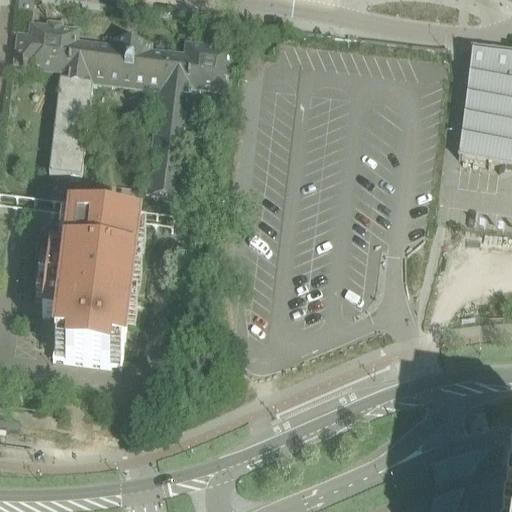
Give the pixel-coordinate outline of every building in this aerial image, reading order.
[(36,6),(36,4),(33,3),(33,4),(20,3),(20,2),(18,2),(18,4),(19,4),(18,14),(34,16),(35,6),(36,6)] [(23,76),(26,76),(70,82),(69,88),(60,87),(49,180),(81,184),(93,90),(160,98),(147,201),(179,205),(192,104),(179,102),(180,93),(214,97),(228,99),(231,79),(235,55),(217,52),(217,48),(203,47),(203,51),(186,48),(184,60),(151,56),(152,51),(111,46),(110,52),(77,48),(79,36),(62,34),(62,30),(48,28),(47,32),(30,30),(29,42),(18,41),(14,71),(23,72),(23,73),(23,76)] [(511,61),(474,57),(474,56),(469,56),(469,58),(472,58),(458,163),(489,168),(488,171),(491,172),(491,170),(511,173),(511,61)] [(55,342),(54,355),(56,355),(57,354),(67,355),(66,364),(63,364),(63,366),(92,370),(111,372),(111,370),(109,370),(110,360),(120,361),(120,363),(123,363),(123,362),(123,360),(139,231),(70,223),(65,262),(49,260),(45,293),(44,294),(46,294),(44,309),(44,308),(43,308),(43,309),(42,318),(42,322),(43,322),(58,324),(55,342)] [(0,422),(0,434),(18,437),(20,425),(0,422)]
